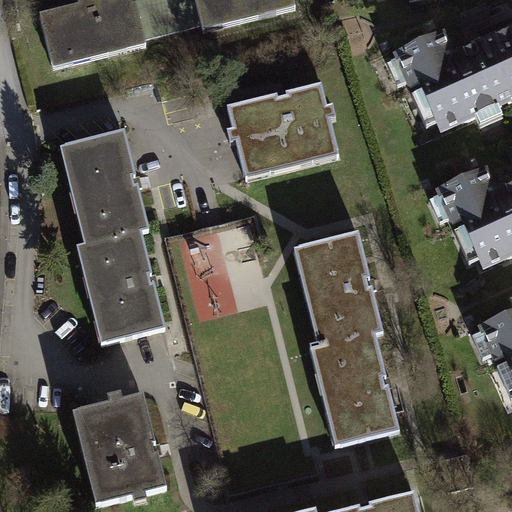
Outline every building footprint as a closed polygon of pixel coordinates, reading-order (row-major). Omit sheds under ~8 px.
[(131,0),(89,0),(88,0),(87,0),(70,0),(72,4),(31,15),(44,67),(142,43),(141,38),(131,0)] [(189,0),(131,0),(141,38),(196,25),(189,0)] [(295,4),(293,0),(189,0),(196,25),(197,29),(295,4)] [(511,97),(511,29),(451,57),(439,31),(392,53),(430,135),(511,97)] [(333,152),(315,82),(272,93),(225,105),(243,176),(333,152)] [(79,244),(136,231),(143,229),(120,132),(56,146),(79,244)] [(511,249),(511,178),(489,188),(479,164),(427,186),(463,270),(511,249)] [(291,245),(315,342),(369,329),(377,327),(366,280),(354,230),(291,245)] [(159,329),(136,231),(79,244),(70,246),(93,345),(159,329)] [(511,302),(479,317),(511,396),(511,302)] [(381,376),(369,329),(315,342),(309,343),(333,443),(394,428),(381,376)] [(158,483),(138,392),(69,407),(90,498),(158,483)] [(359,502),(320,511),(414,511),(409,489),(359,502)]
